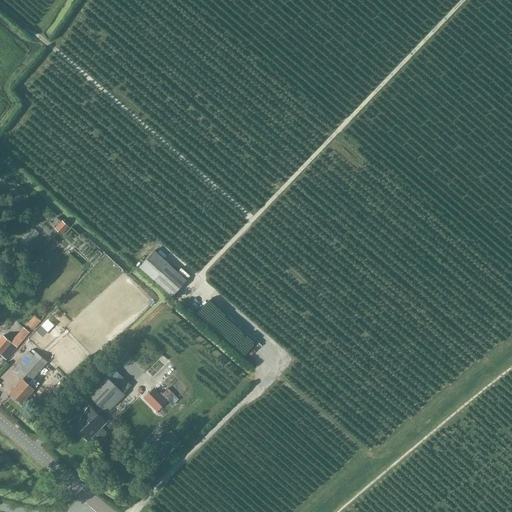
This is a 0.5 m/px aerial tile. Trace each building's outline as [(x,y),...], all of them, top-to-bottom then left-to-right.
[(63,229),(70,220),(61,213),(55,222),(63,229)] [(28,246),(40,234),(35,229),(23,242),(28,246)] [(173,297),(192,275),(183,268),(179,272),(154,250),(139,267),(173,297)] [(27,321),(34,326),(42,314),(35,309),(27,321)] [(3,335),(0,339),(0,354),(11,342),(3,335)] [(23,379),(10,393),(22,404),(34,390),(28,384),(45,365),(44,364),(34,356),(29,352),(13,370),(18,375),(23,379)] [(89,404),(71,422),(89,440),(94,435),(98,438),(99,439),(101,439),(103,437),(106,434),(106,433),(105,431),(102,427),(105,424),(107,422),(103,418),(105,417),(102,414),(105,411),(107,413),(125,394),(107,376),(88,395),(100,407),(96,411),(89,404)] [(171,383),(164,389),(174,400),(181,393),(171,383)] [(148,395),(144,398),(157,411),(167,401),(155,389),(149,396),(148,395)]
